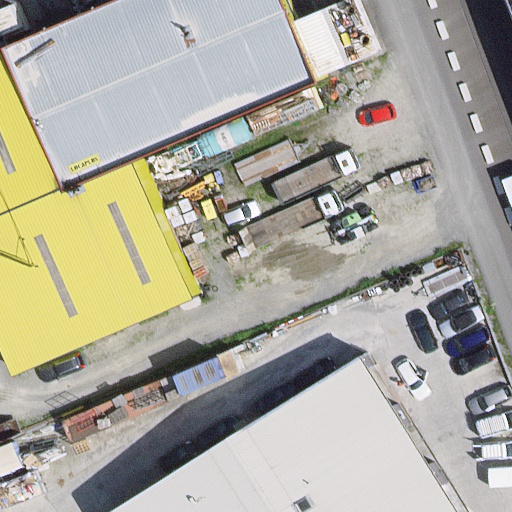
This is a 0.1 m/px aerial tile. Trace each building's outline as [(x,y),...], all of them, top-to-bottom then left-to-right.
[(293,0),(132,0),(23,47),(77,173),(323,68),(293,0)] [(328,56),(378,43),(366,0),(329,0),(314,4),(328,56)] [(14,48),(11,50),(0,54),(0,212),(72,181),(14,48)] [(202,293),(143,163),(0,226),(0,308),(28,371),(202,293)] [(126,511),(447,511),(359,369),(126,511)]
